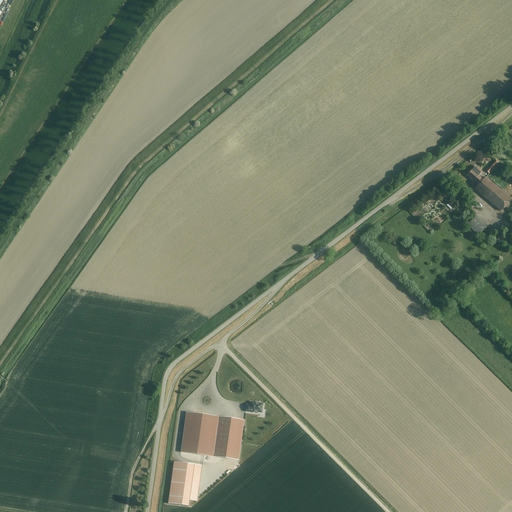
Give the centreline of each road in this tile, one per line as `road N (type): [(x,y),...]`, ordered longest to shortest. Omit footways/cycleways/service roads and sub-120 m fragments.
road 1 (track): [(0,363),(137,167),(331,0)]
road 2 (unclassified): [(278,284),(511,106)]
road 3 (unclassified): [(388,511),(219,341)]
road 4 (unclassified): [(160,419),(169,368),(278,284)]
